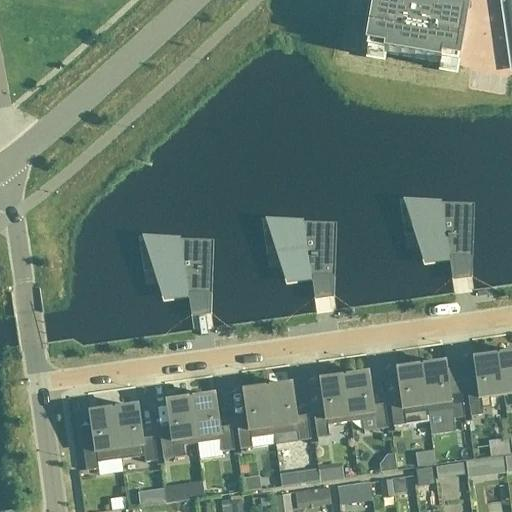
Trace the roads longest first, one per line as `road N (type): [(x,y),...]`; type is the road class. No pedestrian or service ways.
road 1 (residential): [(37,387),(511,322)]
road 2 (tertiary): [(6,165),(193,0)]
road 3 (residential): [(37,387),(6,165)]
road 4 (residential): [(55,511),(37,387)]
